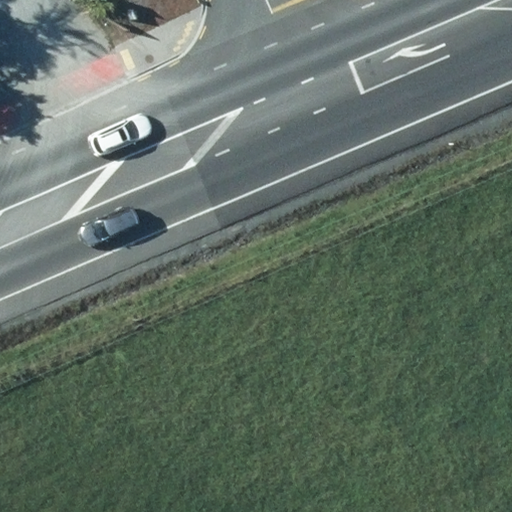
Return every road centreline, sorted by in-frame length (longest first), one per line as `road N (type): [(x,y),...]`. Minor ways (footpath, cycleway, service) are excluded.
road 1 (secondary): [(361,96),(0,259)]
road 2 (secondary): [(511,29),(361,96)]
